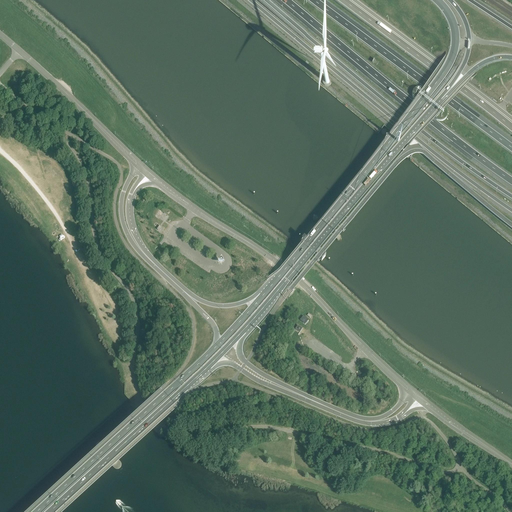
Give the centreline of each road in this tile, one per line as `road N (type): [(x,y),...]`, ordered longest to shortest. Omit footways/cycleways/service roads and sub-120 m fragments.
road 1 (unclassified): [(409,390),(264,252),(146,172)]
road 2 (trunk): [(250,0),(511,210)]
road 3 (motorway): [(262,0),(511,195)]
road 4 (primary): [(244,329),(440,100)]
road 5 (primary): [(450,58),(264,294)]
road 6 (motorway): [(286,0),(511,181)]
road 7 (motorway): [(511,147),(313,0)]
road 8 (primary): [(215,346),(37,511)]
road 9 (primary): [(50,511),(207,367)]
road 10 (motorway): [(511,127),(343,0)]
road 11 (primary): [(511,118),(353,0)]
road 12 (unclassified): [(139,165),(0,34)]
